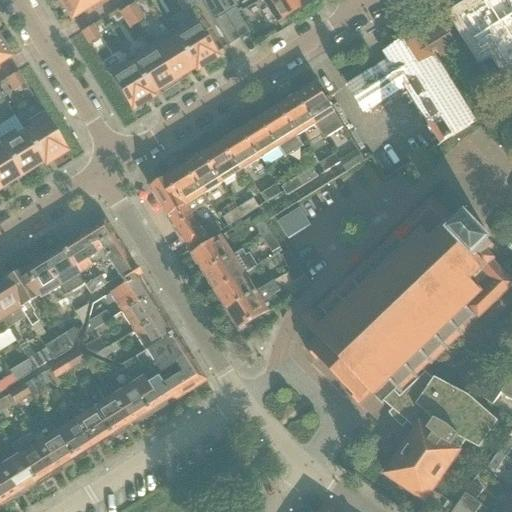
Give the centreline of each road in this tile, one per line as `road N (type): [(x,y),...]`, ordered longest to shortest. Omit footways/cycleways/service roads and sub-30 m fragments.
road 1 (residential): [(114,165),(363,11)]
road 2 (residential): [(239,398),(97,176)]
road 3 (residential): [(239,398),(63,511)]
road 4 (residential): [(114,165),(11,0)]
road 5 (residential): [(305,466),(332,428),(310,396),(292,378),(277,377),(239,398)]
